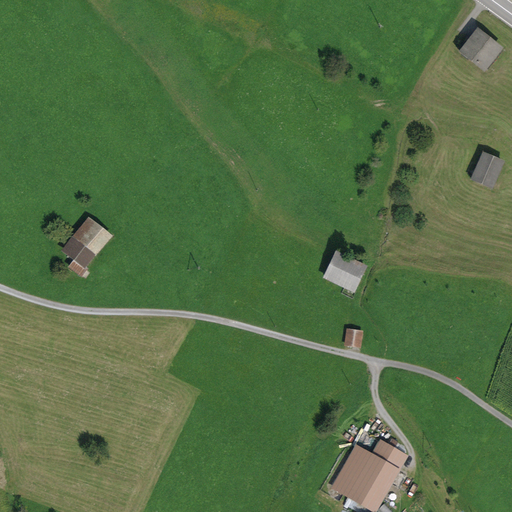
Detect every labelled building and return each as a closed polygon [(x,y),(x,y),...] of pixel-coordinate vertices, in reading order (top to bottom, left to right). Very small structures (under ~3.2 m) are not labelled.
[(502,50),(475,31),(458,55),(485,74),(502,50)] [(505,168),(481,157),(470,180),(494,191),(505,168)] [(89,221),(61,255),(83,274),(112,240),(89,221)] [(367,270),(330,254),(319,279),(355,295),(367,270)] [(365,335),(348,331),(344,347),(361,350),(365,335)] [(362,432),(332,479),(382,511),(385,511),(415,467),(362,432)]
